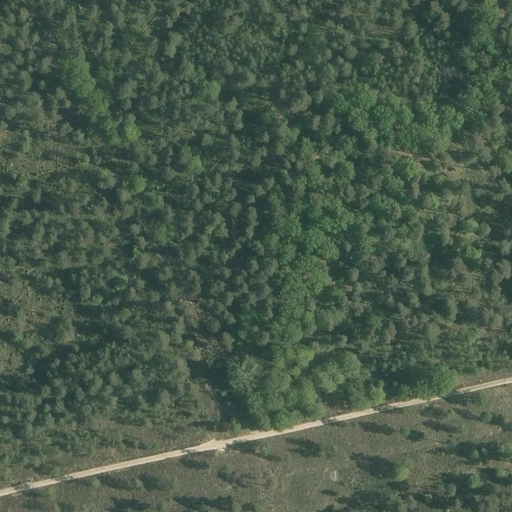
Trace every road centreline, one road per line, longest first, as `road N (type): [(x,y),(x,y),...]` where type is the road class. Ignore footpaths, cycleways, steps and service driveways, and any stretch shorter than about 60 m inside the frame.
road 1 (track): [(511,380),(0,493)]
road 2 (track): [(257,436),(208,386),(198,325),(31,0)]
